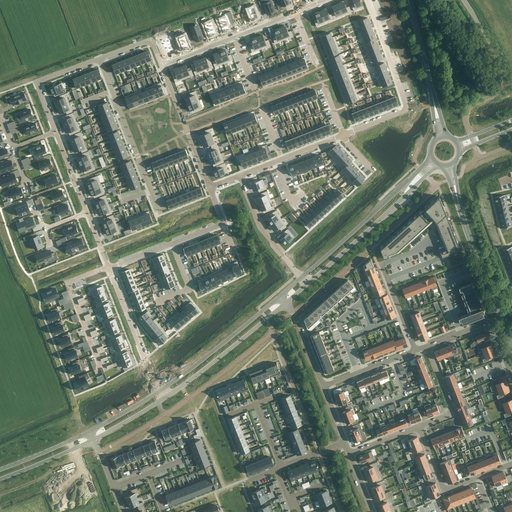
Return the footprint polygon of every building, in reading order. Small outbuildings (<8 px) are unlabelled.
[(264,0),(262,0),(259,1),(260,5),(263,4),(268,15),(275,12),(271,1),(265,3),(264,0)] [(352,0),(354,4),(351,5),(354,11),(363,7),(361,2),(362,2),(360,0),(352,0)] [(339,3),(338,4),(343,16),(351,12),(349,6),(346,8),(343,2),(343,1),(339,2),(339,3)] [(334,12),(331,14),(334,19),(343,16),(338,4),(332,6),(334,12)] [(252,9),(247,11),(251,21),(256,19),(255,14),(258,13),(255,6),(252,7),(252,9)] [(322,11),(320,11),(325,22),(330,20),(330,21),(334,19),(331,14),(329,15),(326,9),(325,8),(322,10),(322,11)] [(317,20),(314,21),(316,27),(325,23),(325,22),(320,11),(318,12),(318,11),(315,13),(315,14),(314,14),(317,20)] [(234,14),(230,15),(233,23),(236,22),(238,26),(246,23),(243,16),(236,18),(234,14)] [(225,20),(219,22),(223,32),(229,30),(227,25),(231,24),(228,16),(224,18),(225,20)] [(367,18),(356,22),(358,27),(360,27),(360,26),(369,23),(367,18)] [(369,23),(360,26),(360,27),(362,31),(371,28),(369,23)] [(206,25),(203,26),(206,34),(209,32),(211,37),(217,34),(213,24),(207,27),(206,25)] [(281,27),(279,28),(284,40),(293,36),(291,31),(288,32),(285,26),(285,25),(281,27)] [(199,27),(191,30),(196,42),(203,39),(199,27)] [(276,37),(273,38),(275,43),(284,40),(279,28),(273,31),(276,37)] [(362,31),(360,32),(362,37),(373,33),(371,28),(362,31)] [(330,32),(321,36),(323,41),(332,38),(332,37),(330,32)] [(373,33),(362,37),(364,42),(374,38),(374,39),(375,38),(373,33)] [(263,35),(256,37),(261,49),(267,47),(267,48),(271,47),(268,40),(265,41),(263,35)] [(179,39),(174,40),(176,46),(181,44),(183,48),(188,46),(184,36),(179,38),(179,39)] [(253,46),(250,47),(252,52),(261,49),(256,37),(250,40),(253,46)] [(332,38),(323,41),(325,46),(336,42),(334,37),(332,37),(332,38)] [(364,42),(363,43),(365,48),(376,43),(374,39),(374,38),(364,42)] [(168,42),(162,44),(166,54),(172,52),(170,48),(174,46),(171,39),(167,40),(168,42)] [(336,42),(325,46),(327,51),(338,47),(336,42)] [(376,43),(365,48),(367,53),(378,48),(376,43)] [(338,47),(327,51),(329,56),(340,52),(338,47)] [(378,48),(367,53),(369,58),(380,54),(378,48)] [(225,49),(219,52),(224,64),(233,60),(231,54),(228,56),(225,49)] [(148,51),(142,53),(146,62),(151,60),(148,51)] [(215,60),(212,61),(215,67),(224,64),(219,52),(213,54),(215,60)] [(142,53),(137,55),(141,64),(146,62),(142,53)] [(341,54),(330,58),(332,63),(341,60),(343,59),(341,54)] [(380,54),(369,58),(371,63),(382,59),(380,54)] [(137,55),(132,57),(136,66),(141,64),(137,55)] [(132,57),(127,59),(131,68),(136,66),(132,57)] [(206,57),(199,60),(204,70),(209,68),(210,69),(213,68),(211,62),(208,63),(206,57)] [(304,58),(299,60),(303,70),(308,68),(304,58)] [(127,59),(122,61),(126,70),(131,68),(127,59)] [(196,68),(193,69),(195,75),(204,71),(204,70),(199,60),(193,62),(196,68)] [(299,60),(294,62),(298,72),(303,70),(299,60)] [(341,60),(332,63),(334,69),(343,65),(341,60)] [(122,61),(117,63),(121,72),(126,70),(122,61)] [(294,62),(289,64),(293,74),(298,72),(294,62)] [(117,63),(112,65),(116,74),(121,72),(117,63)] [(384,63),(373,67),(375,72),(377,72),(377,71),(386,68),(384,63)] [(289,64),(284,66),(288,76),(293,74),(289,64)] [(343,65),(334,69),(336,74),(347,69),(345,64),(343,65)] [(186,65),(180,67),(184,79),(193,75),(191,70),(188,71),(186,65)] [(284,66),(279,68),(283,78),(288,76),(284,66)] [(176,76),(173,77),(175,82),(184,79),(180,67),(178,68),(177,67),(174,69),(174,70),(176,76)] [(279,68),(274,69),(277,79),(283,78),(279,68)] [(386,68),(377,71),(377,72),(379,76),(388,73),(386,68)] [(98,69),(93,71),(97,80),(102,78),(98,69)] [(274,69),(269,71),(272,81),(277,79),(274,69)] [(347,69),(336,74),(338,79),(349,74),(347,69)] [(93,71),(88,73),(92,82),(97,80),(93,71)] [(269,71),(263,73),(267,83),(272,81),(269,71)] [(88,73),(83,75),(87,84),(92,82),(88,73)] [(263,73),(258,75),(262,85),(267,83),(263,73)] [(379,76),(376,77),(378,82),(390,78),(388,73),(379,76)] [(349,74),(338,79),(340,84),(351,79),(349,74)] [(83,75),(78,77),(82,86),(87,84),(83,75)] [(78,77),(73,79),(76,88),(82,86),(78,77)] [(390,78),(378,82),(381,88),(392,83),(390,78)] [(351,79),(340,84),(342,89),(353,84),(351,79)] [(241,81),(236,83),(240,94),(245,92),(241,81)] [(52,87),(49,88),(50,90),(51,94),(52,94),(58,92),(59,95),(66,92),(65,89),(64,89),(61,83),(56,85),(56,84),(52,86),(52,87)] [(160,83),(155,85),(159,96),(165,94),(160,83)] [(236,83),(231,85),(235,96),(240,94),(236,83)] [(353,84),(342,89),(344,94),(355,89),(353,84)] [(155,85),(150,87),(154,98),(159,96),(155,85)] [(231,85),(226,87),(230,98),(235,96),(231,85)] [(150,87),(145,89),(146,91),(149,100),(154,98),(150,87)] [(226,87),(221,89),(225,100),(230,98),(226,87)] [(221,89),(216,91),(220,102),(225,100),(221,89)] [(355,89),(344,94),(346,99),(357,94),(355,89)] [(140,91),(135,93),(139,104),(144,102),(141,93),(140,91)] [(141,93),(144,102),(149,100),(146,91),(141,93)] [(191,96),(185,98),(187,104),(199,100),(195,91),(190,93),(191,96)] [(216,91),(211,93),(215,104),(220,102),(216,91)] [(23,92),(10,98),(13,105),(26,100),(23,92)] [(135,93),(130,95),(134,106),(139,104),(135,93)] [(55,102),(54,102),(55,105),(56,105),(57,107),(69,103),(65,94),(60,96),(61,99),(55,101),(55,102)] [(357,94),(346,99),(348,104),(359,100),(357,94)] [(130,95),(125,97),(129,108),(134,106),(130,95)] [(199,100),(187,104),(189,110),(196,108),(197,111),(202,109),(199,100)] [(107,102),(98,105),(100,111),(109,107),(107,102)] [(58,109),(57,110),(59,113),(60,113),(66,111),(67,114),(72,112),(69,103),(57,107),(58,109)] [(109,107),(100,111),(102,116),(111,112),(109,107)] [(21,117),(17,118),(19,124),(26,121),(25,118),(32,115),(30,109),(20,113),(21,117)] [(111,112),(102,116),(104,121),(113,117),(111,112)] [(62,121),(63,125),(64,124),(65,126),(76,122),(73,113),(67,115),(68,118),(62,120),(62,121)] [(254,113),(249,115),(252,124),(257,122),(254,113)] [(249,115),(244,117),(247,126),(252,124),(249,115)] [(113,117),(104,121),(106,126),(115,122),(113,117)] [(244,117),(239,119),(242,128),(247,126),(244,117)] [(239,119),(234,121),(238,132),(243,130),(242,128),(239,119)] [(234,121),(229,123),(232,132),(233,135),(238,132),(234,121)] [(65,129),(66,132),(67,132),(67,133),(69,132),(73,130),(74,133),(80,131),(76,122),(65,126),(65,129)] [(115,122),(106,126),(108,131),(117,127),(115,122)] [(21,126),(23,131),(26,130),(27,134),(31,133),(34,132),(38,130),(35,123),(28,126),(27,123),(21,126)] [(229,123),(223,125),(227,134),(232,132),(229,123)] [(324,126),(319,128),(322,136),(327,134),(324,126)] [(206,133),(199,136),(202,141),(213,137),(211,132),(212,131),(210,128),(205,130),(206,133)] [(118,131),(109,134),(111,139),(120,136),(118,131)] [(76,137),(70,140),(72,146),(84,141),(80,132),(75,134),(76,137)] [(120,136),(111,139),(113,144),(122,141),(120,136)] [(213,137),(202,141),(204,147),(210,144),(212,147),(217,145),(216,142),(215,142),(213,137)] [(290,139),(285,141),(288,149),(293,147),(290,139)] [(84,141),(72,146),(75,152),(81,149),(82,152),(87,150),(84,141)] [(122,141),(113,144),(115,149),(124,146),(122,141)] [(37,148),(33,149),(37,160),(43,158),(42,154),(47,152),(44,145),(40,147),(40,146),(37,148)] [(213,150),(206,153),(208,159),(220,154),(217,145),(212,147),(213,150)] [(336,145),(328,153),(331,157),(340,149),(336,145)] [(124,146),(115,149),(117,154),(126,151),(124,146)] [(264,146),(258,148),(259,150),(263,159),(268,157),(264,146)] [(340,149),(331,157),(335,161),(344,153),(340,149)] [(254,150),(249,152),(253,163),(258,161),(254,152),(255,152),(254,150)] [(255,152),(254,152),(258,161),(263,159),(259,150),(255,152)] [(83,157),(77,159),(80,165),(91,160),(88,151),(82,154),(83,157)] [(126,151),(117,154),(119,160),(128,156),(126,151)] [(249,152),(243,154),(244,156),(248,165),(251,164),(251,163),(253,163),(249,152)] [(344,153),(335,161),(339,165),(348,157),(344,153)] [(220,154),(208,159),(210,164),(217,161),(218,164),(224,162),(220,154)] [(320,155),(314,157),(318,166),(318,167),(324,165),(320,155)] [(239,156),(235,157),(237,162),(241,161),(243,167),(248,165),(244,156),(239,158),(239,156)] [(314,157),(309,159),(313,168),(318,166),(314,157)] [(348,157),(339,165),(342,169),(343,169),(349,163),(351,161),(348,157)] [(43,159),(38,161),(42,171),(45,169),(45,170),(49,168),(52,167),(50,160),(45,161),(44,162),(43,159)] [(309,159),(304,161),(308,170),(313,168),(309,159)] [(81,167),(80,167),(81,171),(82,171),(88,169),(89,172),(95,170),(91,160),(80,165),(81,167)] [(130,160),(121,164),(123,169),(132,166),(130,160)] [(11,161),(0,165),(3,172),(14,168),(11,161)] [(157,161),(152,163),(155,171),(160,169),(157,161)] [(304,161),(299,163),(303,172),(303,174),(309,172),(308,170),(304,161)] [(213,171),(212,172),(214,175),(215,175),(216,177),(218,176),(219,177),(222,176),(222,175),(228,172),(225,163),(218,166),(219,169),(213,171)] [(299,163),(294,165),(298,174),(298,173),(303,172),(299,163)] [(342,169),(340,171),(344,175),(353,167),(349,163),(343,169),(342,169)] [(294,165),(289,167),(293,177),(298,175),(298,173),(298,174),(294,165)] [(132,166),(123,169),(125,174),(134,171),(132,166)] [(353,167),(344,175),(348,179),(356,171),(353,167)] [(134,171),(125,174),(127,179),(136,176),(134,171)] [(356,171),(348,179),(352,183),(360,175),(356,171)] [(14,174),(0,180),(2,186),(8,184),(8,185),(17,182),(14,174)] [(55,175),(44,179),(47,186),(58,182),(55,175)] [(360,175),(352,183),(355,187),(364,179),(360,175)] [(93,181),(87,183),(89,189),(101,185),(97,176),(92,178),(93,181)] [(136,176),(127,179),(129,184),(138,181),(136,176)] [(263,179),(251,184),(253,190),(254,190),(256,189),(259,188),(260,191),(266,189),(263,179)] [(138,181),(129,184),(131,189),(140,186),(138,181)] [(101,185),(89,189),(92,195),(98,193),(99,196),(104,194),(101,185)] [(13,188),(6,190),(9,196),(12,195),(13,199),(17,198),(20,197),(20,196),(24,195),(21,188),(14,191),(13,188)] [(62,190),(52,194),(55,201),(64,197),(62,190)] [(338,190),(334,193),(339,199),(343,196),(338,190)] [(262,196),(257,198),(259,204),(268,201),(271,200),(267,191),(261,193),(262,196)] [(334,193),(330,197),(336,203),(339,199),(334,193)] [(101,200),(95,203),(97,209),(109,204),(105,195),(99,197),(101,200)] [(499,196),(495,197),(496,203),(506,201),(505,195),(501,196),(501,195),(499,196)] [(439,196),(380,249),(384,258),(388,257),(388,255),(397,251),(436,216),(439,219),(436,221),(447,249),(440,251),(442,257),(460,250),(445,212),(444,213),(443,209),(444,208),(439,196)] [(330,197),(326,200),(332,206),(336,203),(330,197)] [(171,199),(166,201),(169,209),(175,207),(171,199)] [(326,200),(322,204),(328,210),(332,206),(326,200)] [(268,201),(259,204),(261,211),(267,208),(268,211),(274,209),(273,206),(271,207),(268,201)] [(25,205),(20,207),(22,212),(32,208),(30,203),(29,203),(28,202),(25,204),(25,205)] [(98,211),(97,211),(98,215),(99,215),(105,213),(107,216),(112,213),(111,210),(115,209),(112,203),(109,204),(97,209),(98,211)] [(392,213),(397,217),(405,207),(401,203),(392,213)] [(59,204),(54,206),(57,215),(70,210),(67,204),(60,207),(59,204)] [(322,204),(319,207),(324,213),(328,210),(322,204)] [(319,207),(315,210),(320,217),(324,213),(319,207)] [(272,217),(267,220),(270,225),(281,219),(276,210),(270,214),(272,217)] [(315,210),(311,214),(317,220),(320,217),(315,210)] [(148,211),(143,213),(143,214),(144,214),(147,224),(148,224),(153,222),(148,211)] [(139,216),(142,226),(147,224),(144,214),(143,214),(139,216)] [(311,214),(307,217),(313,224),(317,220),(311,214)] [(108,220),(102,222),(105,228),(116,224),(113,215),(107,217),(108,220)] [(138,215),(133,217),(137,228),(142,226),(139,216),(138,215)] [(133,217),(128,219),(132,230),(137,228),(133,217)] [(307,217),(303,221),(309,227),(313,224),(307,217)] [(22,218),(19,219),(23,231),(34,226),(31,218),(24,221),(22,218)] [(281,219),(270,225),(272,228),(271,228),(273,231),(274,230),(274,231),(279,228),(281,230),(286,227),(281,219)] [(105,230),(105,231),(106,234),(107,234),(107,235),(113,232),(114,235),(120,233),(116,224),(105,228),(105,230)] [(68,228),(65,229),(69,240),(74,238),(73,234),(78,232),(75,225),(71,226),(68,227),(68,228)] [(285,236),(280,240),(285,245),(294,237),(287,229),(282,233),(285,236)] [(34,233),(28,236),(29,239),(31,239),(35,250),(43,247),(39,236),(36,237),(34,233)] [(68,245),(65,246),(69,255),(79,251),(85,248),(84,248),(81,240),(82,240),(81,239),(73,243),(72,240),(73,240),(72,240),(66,242),(66,243),(67,242),(68,245)] [(511,246),(502,250),(504,255),(511,251),(511,246)] [(50,251),(38,255),(41,262),(52,258),(52,259),(52,260),(53,260),(53,261),(57,260),(54,252),(51,253),(50,251)] [(163,255),(152,259),(154,264),(165,260),(163,255)] [(370,259),(363,265),(365,269),(365,270),(373,266),(370,259)] [(165,260),(154,264),(156,269),(158,268),(167,265),(165,260)] [(237,261),(231,264),(232,265),(237,275),(237,274),(238,275),(242,273),(241,272),(242,272),(237,261)] [(167,265),(158,268),(160,273),(169,270),(167,265)] [(232,265),(227,268),(228,269),(228,268),(232,277),(237,275),(232,265)] [(365,269),(362,270),(365,276),(367,275),(375,272),(373,266),(365,270),(365,269)] [(223,271),(227,279),(232,277),(228,268),(228,269),(223,271)] [(222,269),(217,271),(222,282),(227,279),(223,271),(222,269)] [(160,273),(157,274),(160,279),(161,279),(171,275),(169,270),(160,273)] [(217,271),(212,274),(217,284),(222,282),(217,271)] [(375,272),(367,275),(369,280),(378,277),(375,272)] [(212,274),(207,276),(213,287),(217,284),(212,274)] [(171,275),(161,279),(163,284),(173,280),(171,275)] [(207,276),(202,278),(208,289),(213,287),(207,276)] [(369,280),(368,281),(370,286),(380,282),(378,277),(369,280)] [(428,279),(431,287),(436,285),(433,277),(428,279)] [(202,278),(197,281),(203,292),(208,289),(202,278)] [(426,289),(431,287),(428,279),(423,281),(426,289)] [(163,284),(161,284),(164,289),(175,285),(173,280),(163,284)] [(347,280),(343,283),(350,291),(350,290),(354,287),(347,280)] [(421,291),(426,289),(423,281),(418,283),(421,291)] [(370,286),(369,286),(371,292),(382,288),(380,282),(370,286)] [(350,291),(343,283),(339,287),(346,294),(347,296),(352,292),(350,290),(350,291)] [(416,293),(421,291),(418,283),(413,285),(416,293)] [(459,322),(461,321),(462,324),(484,316),(483,315),(485,315),(472,283),(458,288),(460,292),(459,292),(460,295),(461,295),(462,298),(461,299),(462,302),(464,301),(464,302),(465,304),(465,305),(464,305),(465,308),(466,307),(466,308),(467,311),(466,312),(467,314),(458,318),(459,322)] [(98,285),(89,289),(93,297),(94,297),(94,296),(104,292),(102,286),(98,287),(98,285)] [(411,295),(416,293),(413,285),(408,287),(411,295)] [(339,287),(335,291),(342,298),(346,294),(339,287)] [(412,296),(411,295),(408,287),(402,289),(406,298),(412,296)] [(55,288),(42,293),(43,297),(43,298),(44,298),(45,300),(48,298),(50,302),(55,300),(55,298),(58,297),(55,288)] [(137,288),(130,291),(132,296),(140,293),(138,288),(137,288)] [(382,288),(371,292),(373,297),(384,293),(382,288)] [(331,294),(338,301),(342,298),(335,291),(331,294)] [(104,292),(94,296),(94,297),(96,302),(97,302),(98,304),(104,302),(103,300),(107,298),(106,298),(107,297),(106,294),(105,295),(104,292)] [(327,298),(334,305),(338,301),(331,294),(327,298)] [(377,298),(379,304),(389,300),(387,294),(377,298)] [(327,298),(323,301),(330,309),(334,305),(327,298)] [(383,309),(391,305),(389,300),(379,304),(382,309),(383,309)] [(323,301),(319,305),(326,312),(326,313),(327,314),(332,310),(330,309),(323,301)] [(98,304),(96,305),(99,313),(111,308),(108,302),(105,304),(104,302),(98,304)] [(190,302),(186,306),(187,307),(188,307),(194,315),(198,311),(190,302)] [(315,309),(322,316),(326,313),(326,312),(319,305),(315,309)] [(383,309),(385,314),(393,311),(391,305),(383,309)] [(187,307),(183,311),(189,318),(194,315),(188,307),(187,307)] [(53,313),(47,315),(49,321),(61,317),(57,308),(51,310),(53,313)] [(111,308),(99,313),(101,319),(107,317),(108,319),(110,318),(109,316),(113,314),(111,308)] [(315,309),(311,312),(318,320),(322,316),(315,309)] [(148,311),(139,319),(142,323),(149,317),(150,317),(152,316),(148,311)] [(179,314),(185,322),(189,318),(183,311),(179,314)] [(385,314),(387,319),(395,316),(393,311),(385,314)] [(178,312),(173,316),(181,325),(185,322),(179,314),(178,312)] [(307,316),(314,323),(318,320),(311,312),(307,316)] [(411,315),(413,320),(421,317),(419,312),(411,315)] [(173,316),(169,319),(177,329),(181,325),(173,316)] [(307,316),(304,319),(307,329),(314,323),(307,316)] [(149,317),(142,323),(146,327),(153,321),(150,317),(149,317)] [(415,325),(423,322),(421,317),(413,320),(415,325)] [(105,322),(103,323),(105,329),(117,325),(115,319),(111,320),(110,318),(108,319),(104,320),(105,322)] [(153,321),(146,327),(149,331),(158,324),(155,319),(153,321)] [(57,326),(52,328),(55,334),(65,330),(61,321),(56,323),(57,326)] [(425,327),(423,322),(415,325),(417,330),(425,327)] [(158,324),(149,331),(152,335),(162,328),(158,324)] [(117,325),(105,329),(109,338),(111,337),(111,336),(117,334),(116,332),(119,331),(117,325)] [(418,335),(427,332),(425,327),(417,330),(418,335)] [(162,328),(152,335),(156,340),(165,332),(162,328)] [(156,340),(156,341),(158,344),(159,343),(160,344),(169,336),(165,332),(156,340)] [(312,340),(321,337),(319,332),(310,335),(312,340)] [(427,332),(418,335),(421,341),(429,337),(427,332)] [(488,337),(486,332),(476,335),(477,338),(475,341),(477,345),(482,343),(481,340),(488,337)] [(64,338),(59,340),(62,346),(72,342),(68,333),(63,335),(64,338)] [(112,338),(109,339),(112,345),(123,341),(121,335),(117,336),(117,334),(111,336),(111,337),(112,338)] [(399,339),(402,348),(408,346),(404,336),(398,338),(399,339)] [(314,345),(323,342),(321,337),(312,340),(314,345)] [(397,350),(402,348),(399,339),(394,341),(396,348),(397,350)] [(391,350),(396,348),(394,341),(393,340),(388,342),(391,350)] [(123,341),(112,345),(115,353),(123,350),(122,348),(126,347),(125,346),(126,346),(125,343),(124,343),(123,341)] [(316,350),(325,346),(323,342),(314,345),(316,350)] [(386,352),(391,350),(388,342),(383,343),(386,352)] [(381,354),(386,352),(383,343),(378,345),(381,354)] [(455,343),(449,345),(453,356),(462,353),(459,347),(456,348),(455,343)] [(483,353),(493,349),(491,344),(484,347),(483,344),(477,346),(478,349),(481,348),(483,353)] [(376,356),(381,354),(378,345),(373,347),(376,356)] [(453,356),(449,345),(444,347),(448,357),(448,358),(453,356)] [(317,355),(327,351),(325,346),(316,350),(317,355)] [(70,352),(64,354),(67,360),(78,355),(75,347),(69,349),(70,352)] [(371,358),(376,356),(373,347),(368,349),(371,358)] [(448,357),(444,347),(439,349),(442,358),(443,359),(448,357)] [(366,360),(371,358),(368,349),(363,351),(366,360)] [(437,360),(442,358),(439,349),(434,351),(437,360)] [(495,355),(493,349),(483,353),(485,359),(482,360),(483,363),(489,360),(488,357),(495,355)] [(123,350),(115,353),(118,362),(130,357),(129,355),(130,354),(128,351),(128,352),(127,351),(124,352),(123,350)] [(317,355),(319,359),(328,356),(327,351),(317,355)] [(321,364),(330,361),(328,356),(319,359),(321,364)] [(415,365),(416,364),(423,361),(421,356),(413,359),(415,365)] [(130,357),(118,362),(120,368),(123,367),(123,369),(129,367),(128,364),(132,363),(130,357)] [(74,366),(69,368),(71,374),(82,370),(78,361),(73,363),(74,366)] [(332,365),(330,361),(321,364),(323,369),(332,365)] [(276,364),(271,366),(275,376),(281,373),(279,369),(280,368),(279,368),(276,363),(276,364)] [(332,365),(323,369),(325,374),(334,370),(332,365)] [(271,366),(266,368),(270,378),(275,376),(271,366)] [(266,368),(261,370),(264,380),(270,378),(266,368)] [(261,370),(255,372),(259,382),(264,380),(261,370)] [(250,373),(249,373),(254,384),(259,382),(255,372),(250,374),(250,373)] [(80,380),(74,383),(78,390),(89,384),(86,379),(89,378),(87,373),(78,376),(78,377),(79,377),(80,380)] [(455,378),(455,379),(456,378),(454,373),(453,373),(445,376),(447,382),(455,378)] [(447,382),(449,387),(457,383),(455,379),(455,378),(447,382)] [(243,380),(238,382),(241,391),(241,392),(242,393),(248,391),(243,379),(243,380)] [(361,379),(357,381),(360,390),(365,387),(365,386),(364,386),(361,379)] [(497,389),(508,385),(507,385),(505,380),(499,383),(497,379),(491,381),(495,390),(497,389)] [(238,382),(233,385),(236,393),(241,392),(241,391),(238,382)] [(449,387),(451,392),(459,388),(457,383),(449,387)] [(233,385),(227,387),(231,396),(236,393),(233,385)] [(497,389),(499,395),(496,396),(498,399),(503,396),(502,394),(509,391),(507,386),(508,386),(508,385),(497,389)] [(227,387),(222,389),(225,398),(226,398),(231,396),(227,387)] [(451,392),(453,397),(461,393),(459,388),(451,392)] [(216,391),(215,391),(217,395),(218,395),(221,401),(226,399),(226,398),(225,398),(222,389),(217,391),(216,390),(216,391)] [(334,394),(336,400),(345,396),(343,391),(334,394)] [(455,402),(463,398),(461,393),(453,397),(455,402)] [(345,396),(336,400),(338,405),(350,401),(347,395),(345,396)] [(289,396),(282,399),(284,404),(291,401),(289,396)] [(457,407),(465,404),(463,398),(455,402),(457,407)] [(505,408),(511,405),(511,398),(505,402),(504,399),(498,401),(500,404),(503,403),(505,408)] [(428,417),(434,415),(430,406),(430,403),(424,406),(428,417)] [(430,406),(434,415),(439,413),(436,404),(430,406)] [(459,412),(467,409),(465,404),(457,407),(459,412)] [(347,411),(341,413),(343,418),(352,415),(353,415),(355,414),(351,405),(346,408),(347,411)] [(459,412),(460,417),(469,414),(469,413),(467,409),(459,412)] [(422,420),(418,410),(413,413),(416,422),(422,420)] [(411,424),(416,422),(413,413),(407,415),(411,424)] [(469,414),(460,417),(462,422),(471,419),(472,419),(470,413),(469,413),(469,414)] [(352,415),(343,418),(346,424),(351,422),(352,425),(358,423),(357,419),(355,420),(353,415),(352,415)] [(190,419),(184,421),(184,422),(187,431),(193,429),(190,419)] [(473,424),(472,421),(471,419),(462,422),(464,427),(473,424)] [(299,420),(291,423),(293,428),(301,424),(299,420)] [(178,424),(182,433),(187,431),(184,422),(178,424)] [(354,429),(348,431),(351,437),(363,432),(359,423),(352,426),(354,429)] [(178,424),(173,426),(177,437),(183,435),(182,433),(178,424)] [(383,435),(388,433),(385,426),(385,425),(385,424),(380,426),(383,435)] [(379,425),(374,427),(378,437),(383,435),(380,426),(379,425)] [(173,426),(168,428),(171,437),(172,439),(177,437),(173,426)] [(461,427),(456,429),(460,440),(465,438),(461,427)] [(168,428),(161,430),(165,440),(171,437),(168,428)] [(297,429),(287,433),(289,439),(290,439),(299,435),(297,429)] [(455,442),(460,440),(456,429),(451,431),(455,441),(455,442)] [(455,441),(451,431),(446,433),(450,443),(455,441)] [(363,432),(351,437),(353,442),(361,439),(362,441),(366,439),(365,437),(363,432)] [(445,445),(450,443),(446,433),(441,435),(445,445)] [(289,439),(288,439),(290,445),(301,440),(299,435),(290,439),(289,439)] [(440,448),(445,446),(445,445),(441,435),(436,437),(440,448)] [(409,447),(420,443),(417,437),(408,440),(407,437),(401,440),(402,443),(404,442),(405,445),(408,444),(409,447)] [(435,450),(440,448),(436,437),(431,439),(435,450)] [(192,448),(202,445),(200,440),(190,443),(192,448)] [(301,440),(290,445),(293,450),(294,450),(294,449),(304,446),(301,440)] [(155,441),(149,444),(152,453),(158,451),(155,441)] [(412,452),(422,448),(420,443),(409,447),(410,450),(408,451),(409,453),(406,455),(407,458),(413,455),(412,452)] [(143,446),(147,455),(152,453),(149,444),(143,446)] [(202,445),(192,448),(194,453),(204,449),(202,445)] [(247,445),(239,448),(241,453),(249,450),(247,445)] [(143,446),(138,448),(142,457),(147,455),(143,446)] [(304,446),(294,449),(294,450),(296,455),(306,451),(304,446)] [(138,448),(133,450),(136,459),(137,459),(142,457),(138,448)] [(204,449),(194,453),(196,458),(206,454),(204,449)] [(133,450),(127,452),(131,461),(132,463),(137,461),(137,459),(136,459),(133,450)] [(127,452),(122,454),(126,463),(131,461),(127,452)] [(369,463),(375,460),(371,452),(358,457),(361,463),(367,460),(369,463)] [(122,454),(117,456),(120,465),(121,465),(126,463),(122,454)] [(198,463),(207,459),(206,454),(196,458),(198,463)] [(417,463),(426,460),(424,454),(414,458),(413,455),(407,458),(408,461),(414,458),(416,464),(417,463)] [(492,454),(486,456),(487,458),(487,457),(491,467),(496,465),(492,456),(492,454)] [(501,463),(497,454),(492,456),(496,465),(501,463)] [(117,456),(111,458),(115,470),(121,467),(121,465),(120,465),(117,456)] [(270,457),(265,459),(268,466),(273,464),(270,457)] [(482,459),(486,469),(491,467),(487,457),(487,458),(482,459)] [(207,459),(198,463),(200,468),(209,464),(207,459)] [(440,463),(442,468),(452,465),(450,459),(440,463)] [(477,462),(481,471),(486,469),(482,459),(477,462)] [(419,468),(428,465),(426,460),(417,463),(419,468)] [(315,461),(310,463),(313,473),(319,471),(317,465),(318,465),(317,464),(317,465),(315,461)] [(366,476),(379,471),(377,465),(378,465),(377,462),(369,465),(370,467),(364,470),(366,476)] [(466,464),(470,475),(476,473),(472,464),(472,462),(466,464)] [(472,464),(476,473),(481,471),(477,462),(472,464)] [(310,463),(304,465),(308,474),(307,474),(308,475),(313,473),(310,463)] [(251,464),(246,466),(249,474),(254,472),(251,464)] [(304,465),(299,467),(302,476),(307,474),(308,474),(304,465)] [(430,470),(428,465),(419,468),(421,474),(430,470)] [(442,468),(444,473),(454,470),(452,465),(442,468)] [(299,467),(293,469),(297,478),(302,476),(299,467)] [(293,469),(288,471),(292,481),(298,479),(297,478),(293,469)] [(423,480),(432,476),(430,470),(421,474),(418,475),(420,481),(416,482),(418,485),(424,483),(424,482),(423,480)] [(444,473),(446,478),(456,475),(454,470),(444,473)] [(379,471),(366,476),(368,482),(375,479),(376,482),(382,480),(379,471)] [(504,472),(498,474),(502,485),(511,480),(511,477),(511,474),(507,476),(506,477),(504,472)] [(459,480),(457,474),(456,475),(446,478),(448,484),(459,480)] [(492,482),(488,483),(490,489),(502,485),(498,474),(491,476),(493,482),(492,482)] [(213,488),(218,486),(214,477),(209,479),(213,488)] [(71,478),(66,480),(69,489),(74,487),(71,478)] [(208,490),(213,488),(209,479),(204,480),(208,490)] [(66,480),(60,482),(64,491),(69,489),(66,480)] [(204,480),(199,482),(203,492),(208,490),(204,480)] [(384,490),(386,489),(383,480),(376,483),(377,486),(371,488),(373,494),(384,490)] [(60,482),(55,484),(59,493),(64,491),(60,482)] [(198,494),(203,492),(199,482),(195,484),(198,494)] [(438,489),(435,483),(425,487),(424,484),(418,486),(419,490),(422,488),(425,494),(438,489)] [(55,484),(50,486),(54,495),(59,493),(55,484)] [(194,496),(198,494),(195,484),(190,486),(194,496)] [(50,486),(45,488),(49,497),(54,495),(50,486)] [(189,497),(194,496),(190,486),(185,488),(189,497)] [(45,488),(40,490),(44,499),(49,497),(45,488)] [(132,494),(125,497),(127,502),(137,498),(135,493),(138,492),(137,488),(131,490),(132,494)] [(184,499),(189,497),(185,488),(180,490),(184,499)] [(265,488),(251,493),(253,499),(265,494),(264,491),(266,490),(265,488)] [(475,497),(471,488),(467,489),(470,499),(475,497)] [(430,498),(440,495),(438,489),(425,494),(427,500),(424,501),(425,504),(431,501),(430,498)] [(470,499),(467,489),(462,491),(466,501),(470,499)] [(179,501),(184,499),(180,490),(176,492),(179,501)] [(327,490),(314,495),(315,498),(317,497),(319,500),(329,496),(329,497),(329,496),(327,491),(327,490)] [(383,500),(389,498),(387,492),(385,493),(384,490),(373,494),(375,500),(382,497),(383,500)] [(466,501),(462,491),(457,493),(461,503),(466,501)] [(175,503),(179,501),(176,492),(171,493),(175,503)] [(170,505),(175,503),(171,493),(166,495),(170,505)] [(461,503),(457,493),(453,495),(456,504),(461,503)] [(265,494),(253,499),(256,504),(267,500),(265,494)] [(452,506),(456,504),(453,495),(449,496),(449,495),(447,496),(448,496),(448,497),(452,506)] [(319,500),(317,500),(320,507),(331,502),(329,497),(329,496),(319,500)] [(447,508),(452,506),(448,497),(443,498),(447,508)] [(137,498),(127,502),(129,507),(137,505),(138,508),(144,506),(142,502),(139,503),(137,498)] [(378,506),(380,511),(393,506),(389,498),(383,500),(384,503),(378,506)] [(511,511),(511,510),(509,503),(498,508),(499,511),(503,511),(504,511),(505,511),(511,511)]
